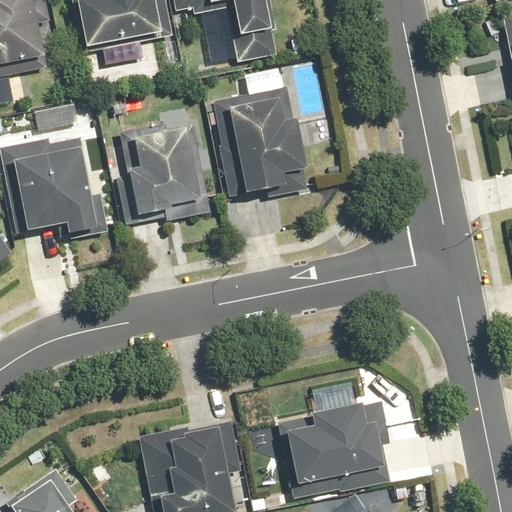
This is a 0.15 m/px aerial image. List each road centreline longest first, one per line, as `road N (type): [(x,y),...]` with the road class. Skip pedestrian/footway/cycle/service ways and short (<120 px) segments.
road 1 (residential): [(451,259),(98,326),(37,346),(0,372)]
road 2 (residential): [(398,0),(451,259)]
road 3 (residential): [(451,259),(497,511)]
